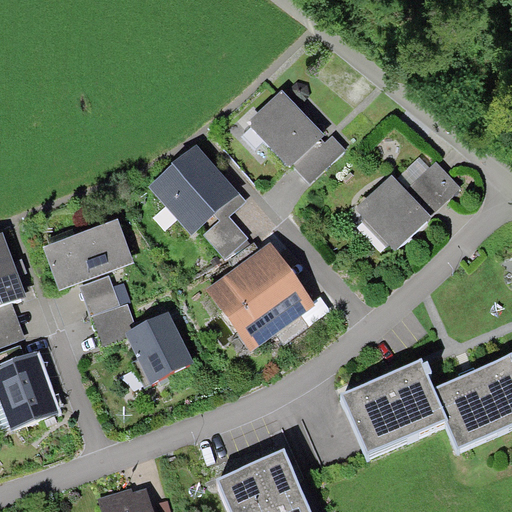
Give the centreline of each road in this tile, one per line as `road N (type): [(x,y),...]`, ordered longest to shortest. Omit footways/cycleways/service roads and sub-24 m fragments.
road 1 (residential): [(0,496),(219,418),(324,367),(373,330),(511,189)]
road 2 (residential): [(511,183),(287,0)]
